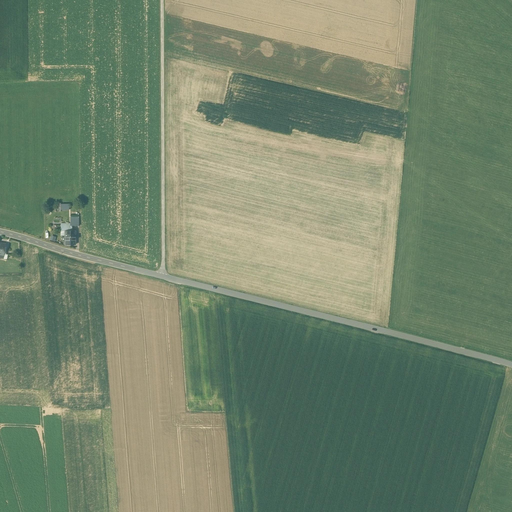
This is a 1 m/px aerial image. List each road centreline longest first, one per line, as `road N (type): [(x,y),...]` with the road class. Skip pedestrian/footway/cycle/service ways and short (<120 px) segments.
road 1 (tertiary): [(162,276),(511,364)]
road 2 (unclassified): [(162,276),(161,0)]
road 3 (tertiary): [(0,231),(162,276)]
